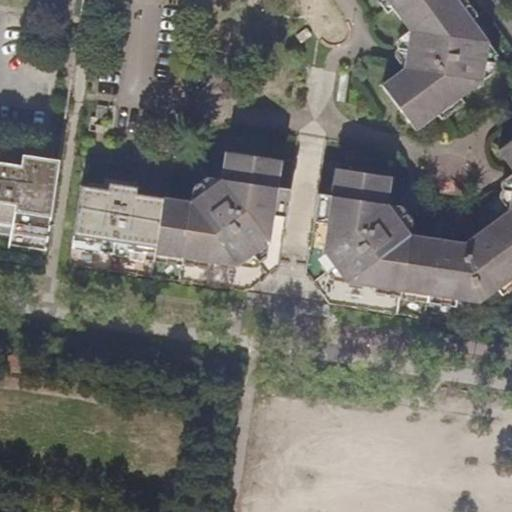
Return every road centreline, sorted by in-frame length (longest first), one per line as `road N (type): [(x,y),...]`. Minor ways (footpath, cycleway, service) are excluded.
road 1 (residential): [(143,0),(131,99),(217,115)]
road 2 (unknown): [(313,129),(437,151),(470,144)]
road 3 (unknown): [(285,283),(313,129)]
road 4 (unknown): [(313,129),(329,31),(312,0)]
